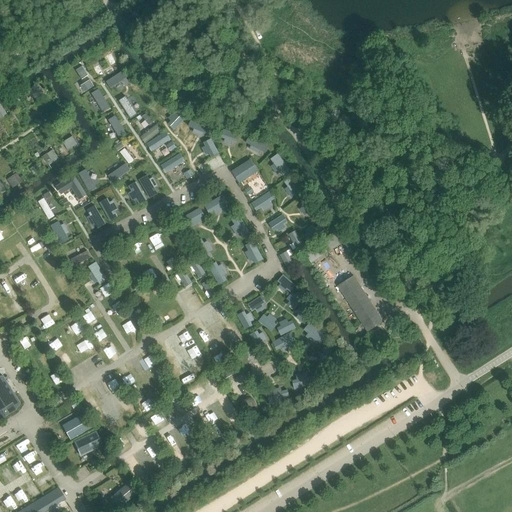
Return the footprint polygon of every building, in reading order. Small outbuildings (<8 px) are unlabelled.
[(111,53),(106,55),(111,66),(116,63),(111,53)] [(98,64),(93,67),(98,77),(103,75),(98,64)] [(83,66),(76,70),(82,79),(89,75),(83,66)] [(113,66),(106,70),(108,75),(115,72),(113,66)] [(127,76),(123,70),(107,82),(111,87),(127,76)] [(90,80),(81,85),(85,91),(94,86),(90,80)] [(98,89),(92,93),(103,110),(109,106),(98,89)] [(125,96),(119,100),(131,117),(136,114),(125,96)] [(168,123),(174,129),(186,117),(179,111),(168,123)] [(146,112),(142,116),(145,121),(141,124),(144,129),(153,122),(146,112)] [(116,115),(108,120),(119,138),(127,134),(116,115)] [(192,117),(189,126),(209,134),(212,125),(192,117)] [(158,123),(141,137),(146,142),(163,129),(158,123)] [(224,129),(222,135),(240,141),(242,135),(224,129)] [(165,132),(147,143),(152,151),(170,140),(165,132)] [(268,146),(251,136),(247,143),(250,144),(249,147),(258,152),(260,149),(265,152),(268,146)] [(219,153),(211,138),(203,142),(212,157),(219,153)] [(121,142),(115,147),(118,151),(124,147),(124,146),(121,142)] [(173,142),(167,146),(171,151),(176,148),(173,142)] [(179,153),(161,165),(166,173),(185,161),(179,153)] [(278,154),(271,159),(275,165),(272,167),(277,174),(280,171),(284,177),(291,171),(278,154)] [(250,158),(231,169),(239,182),(258,170),(250,158)] [(125,164),(108,176),(113,182),(130,170),(125,164)] [(86,170),(79,173),(89,191),(96,187),(86,170)] [(190,170),(184,174),(188,179),(194,175),(190,170)] [(64,179),(53,185),(56,191),(58,190),(60,194),(72,187),(79,198),(86,194),(75,176),(66,182),(64,179)] [(147,176),(140,180),(150,198),(157,194),(147,176)] [(290,176),(283,181),(287,185),(283,188),(291,198),(293,196),(296,200),(303,194),(290,176)] [(137,180),(128,185),(131,190),(127,192),(133,202),(136,200),(139,204),(148,199),(137,180)] [(251,187),(246,190),(249,195),(254,192),(251,187)] [(274,198),(269,190),(251,202),(256,210),(261,207),(263,211),(273,205),(270,201),(274,198)] [(204,205),(208,212),(212,209),(214,213),(223,208),(221,204),(225,202),(220,195),(204,205)] [(47,221),(55,216),(51,210),(55,207),(51,199),(47,202),(44,197),(36,203),(47,221)] [(110,221),(118,216),(115,211),(119,208),(113,199),(110,201),(107,197),(98,202),(110,221)] [(308,199),(302,204),(305,209),(302,211),(309,221),(312,219),(315,223),(322,217),(308,199)] [(94,204),(86,209),(88,214),(85,216),(90,226),(94,224),(96,228),(105,223),(94,204)] [(184,217),(188,224),(192,221),(194,225),(203,219),(201,216),(205,214),(200,206),(184,217)] [(248,231),(239,215),(231,219),(234,224),(230,226),(235,235),(239,232),(240,235),(248,231)] [(283,216),(270,224),(275,231),(288,223),(283,216)] [(61,245),(69,240),(66,235),(70,232),(64,223),(61,225),(58,221),(49,226),(61,245)] [(325,234),(319,226),(305,235),(310,243),(325,234)] [(295,230),(288,234),(295,247),(302,243),(295,230)] [(306,250),(313,262),(344,241),(337,230),(306,250)] [(205,260),(212,256),(209,251),(213,249),(208,240),(204,242),(202,239),(195,243),(205,260)] [(253,242),(245,246),(248,250),(244,252),(250,261),(253,259),(255,263),(262,259),(253,242)] [(286,251),(279,254),(286,268),(293,265),(286,251)] [(196,259),(190,263),(199,278),(205,274),(196,259)] [(94,261),(87,265),(90,270),(86,273),(91,281),(91,282),(95,280),(98,284),(107,279),(96,260),(94,261)] [(218,283),(225,279),(222,274),(226,272),(221,263),(217,265),(215,262),(208,266),(218,283)] [(182,268),(176,272),(186,286),(191,283),(182,268)] [(283,274),(277,281),(280,283),(277,287),(286,293),(288,289),(292,292),(297,285),(283,274)] [(367,297),(354,276),(338,286),(351,307),(368,332),(384,322),(367,296),(367,297)] [(210,279),(202,283),(211,298),(218,294),(210,279)] [(292,292),(287,299),(289,301),(286,305),(294,311),(306,296),(299,290),(296,295),(292,292)] [(246,305),(251,312),(255,310),(256,312),(263,308),(261,305),(265,302),(261,296),(246,305)] [(301,305),(296,312),(299,315),(296,318),(303,323),(314,309),(308,304),(305,308),(301,305)] [(246,329),(254,324),(251,320),(253,319),(249,312),(246,314),(244,310),(237,314),(246,329)] [(272,331),(277,324),(274,321),(276,319),(269,314),(267,317),(263,314),(258,320),(272,331)] [(295,328),(292,321),(288,323),(286,319),(279,322),(281,326),(277,327),(281,335),(295,328)] [(326,336),(310,323),(304,330),(307,333),(305,336),(314,343),(317,340),(320,343),(326,336)] [(258,349),(265,344),(263,340),(265,339),(261,332),(258,334),(255,330),(248,334),(258,349)] [(292,332),(273,342),(277,350),(282,347),(284,351),(293,346),(291,342),(296,340),(292,332)] [(331,346),(322,347),(323,351),(320,352),(320,360),(324,359),(324,364),(332,364),(331,346)] [(0,419),(1,419),(15,410),(20,404),(3,376),(0,376),(0,419)] [(311,386),(309,378),(305,378),(305,376),(296,377),(297,380),(292,381),(294,389),(311,386)] [(287,397),(286,389),(282,389),(281,387),(273,388),(274,391),(269,392),(270,400),(287,397)] [(249,396),(246,396),(243,398),(241,402),(241,406),(243,409),(247,411),(251,410),(254,408),(256,406),(256,402),(255,399),(252,397),(249,396)] [(95,432),(75,442),(81,453),(101,444),(95,432)] [(108,450),(102,453),(107,460),(112,457),(108,450)] [(135,492),(127,484),(108,501),(116,510),(135,492)] [(44,511),(66,499),(58,487),(17,511),(44,511)]
